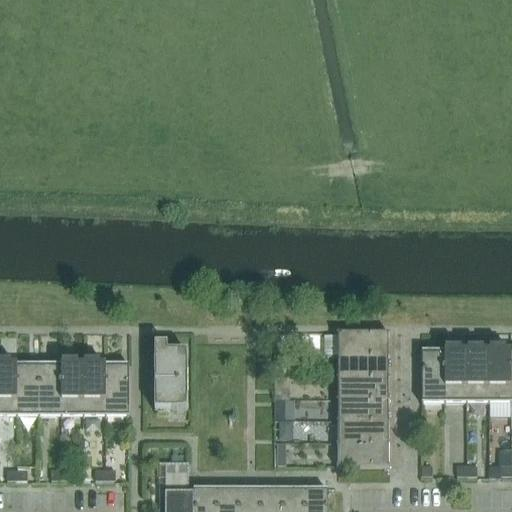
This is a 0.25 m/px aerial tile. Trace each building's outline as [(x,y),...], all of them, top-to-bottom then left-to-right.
[(336,359),(389,360),(389,359),(388,359),(388,339),(389,339),(389,338),(336,338),(336,339),(338,339),(338,359),(336,359)] [(167,348),(154,348),(154,414),(187,414),(187,355),(167,355),(167,348)] [(466,408),(466,355),(465,355),(465,357),(444,357),(444,356),(444,408),(445,408),(445,406),(466,406),(466,408)] [(488,408),(488,356),(487,356),(487,357),(466,357),(466,355),(466,408),(467,408),(467,406),(488,406),(488,408)] [(511,408),(510,355),(510,357),(488,357),(488,356),(488,408),(489,408),(489,406),(510,406),(510,408),(511,408)] [(423,356),(422,356),(421,356),(421,377),(421,408),(424,408),(423,407),(444,406),(444,408),(444,356),(443,356),(443,357),(423,357),(423,356)] [(389,360),(336,359),(336,360),(338,360),(338,381),(336,381),(389,382),(389,381),(388,381),(388,360),(389,360)] [(298,376),(298,363),(276,363),(276,376),(298,376)] [(0,419),(17,420),(17,421),(17,368),(17,370),(0,370),(0,419)] [(40,421),(39,368),(39,370),(18,370),(18,368),(17,368),(17,421),(18,421),(18,420),(39,420),(39,421),(40,421)] [(62,421),(62,368),(61,368),(61,370),(40,370),(40,368),(39,368),(40,421),(40,420),(61,420),(61,421),(62,421)] [(83,421),(84,421),(84,368),(83,368),(83,370),(62,370),(62,368),(62,421),(62,420),(83,420),(83,421)] [(84,368),(84,421),(84,420),(105,420),(105,421),(106,421),(106,368),(105,368),(105,370),(85,370),(85,368),(84,368)] [(126,420),(126,421),(128,421),(128,412),(129,412),(129,400),(129,368),(127,368),(127,370),(107,370),(107,368),(106,368),(106,421),(107,421),(107,420),(126,420)] [(389,382),(336,381),(336,382),(338,382),(338,403),(336,403),(336,404),(389,404),(389,403),(388,403),(388,382),(389,382)] [(276,403),(289,403),(289,391),(276,391),(276,403)] [(389,404),(336,404),(338,404),(338,425),(336,425),(336,426),(390,426),(390,425),(388,426),(388,405),(389,405),(389,404)] [(276,423),(290,423),(290,412),(276,412),(276,423)] [(390,426),(336,426),(338,426),(338,447),(336,447),(336,448),(389,448),(388,448),(388,427),(390,427),(390,426)] [(277,427),(277,441),(290,441),(290,427),(277,427)] [(276,448),(276,470),(285,470),(286,448),(276,448)] [(336,469),(336,471),(389,471),(389,469),(388,469),(388,449),(389,449),(389,448),(336,448),(338,448),(338,469),(336,469)] [(164,511),(192,511),(193,497),(188,497),(188,467),(159,467),(159,469),(165,469),(164,511)] [(432,470),(422,470),(422,481),(432,481),(432,470)] [(466,481),(466,470),(456,470),(456,481),(466,481)] [(466,481),(476,480),(477,470),(466,470),(466,481)] [(511,481),(511,470),(501,470),(501,481),(511,481)] [(17,485),(17,474),(7,474),(7,485),(17,485)] [(27,474),(17,474),(17,485),(27,485),(27,474)] [(61,485),(61,474),(51,474),(51,485),(61,485)] [(71,474),(61,474),(61,485),(71,485),(71,474)] [(105,485),(105,474),(95,474),(95,485),(105,485)] [(105,474),(105,485),(115,485),(115,474),(105,474)] [(238,493),(237,511),(260,511),(260,492),(260,494),(239,494),(239,493),(238,493)] [(260,492),(260,511),(281,511),(282,493),(281,493),(281,494),(261,494),(261,492),(260,492)] [(282,493),(281,511),(304,511),(304,492),(304,494),(282,494),(282,493)] [(327,511),(327,493),(326,493),(326,494),(305,494),(305,492),(304,492),(304,511),(327,511)] [(215,511),(216,493),(215,493),(215,494),(195,494),(195,493),(193,493),(193,497),(192,511),(215,511)] [(216,493),(215,511),(237,511),(238,493),(237,493),(237,494),(216,494),(216,493)]
